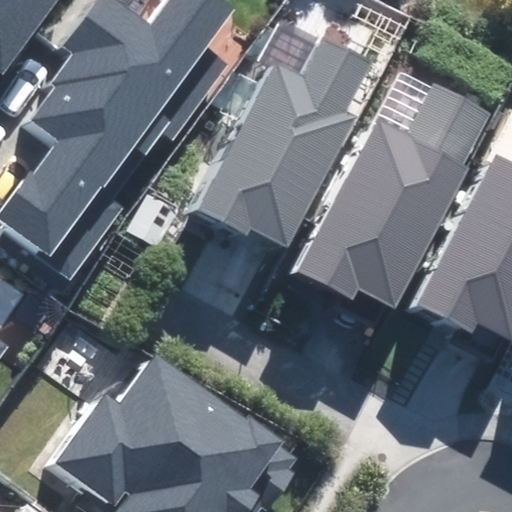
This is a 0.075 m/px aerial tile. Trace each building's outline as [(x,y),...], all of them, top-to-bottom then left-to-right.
[(0,0),(0,70),(2,72),(53,0),(0,0)] [(0,223),(0,224),(70,276),(119,208),(110,201),(162,130),(173,138),(226,64),(202,47),(231,7),(221,0),(172,0),(151,29),(111,0),(99,0),(69,43),(81,52),(32,119),(61,140),(0,223)] [(252,226),(286,245),(354,120),(344,114),(371,63),(322,37),(299,79),(275,66),(199,207),(248,233),(252,226)] [(378,122),(298,270),(353,299),(361,284),(394,302),(465,172),(459,168),(488,115),(435,86),(407,138),(378,122)] [(511,165),(496,157),(416,305),(471,334),(479,319),(511,336),(511,165)] [(155,246),(177,212),(150,195),(128,229),(155,246)] [(0,355),(8,344),(0,337),(0,355)] [(103,397),(58,461),(120,504),(114,511),(254,511),(294,454),(155,358),(120,409),(103,397)]
